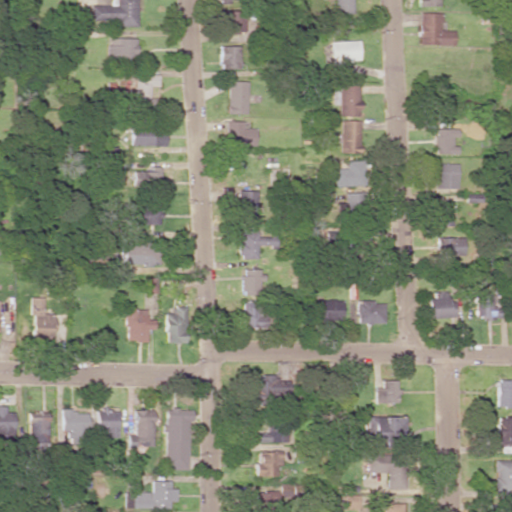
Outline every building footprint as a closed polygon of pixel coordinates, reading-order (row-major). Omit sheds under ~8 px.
[(135,0),(115,0),(115,6),(89,5),(89,21),(114,21),(114,26),(135,27),(135,0)] [(333,0),(334,14),(352,13),(351,0),(333,0)] [(242,31),(242,9),(221,10),(221,32),(242,31)] [(452,31),(438,30),(439,13),(418,13),(417,45),(451,46),(452,31)] [(136,39),(107,38),(107,60),(135,61),(136,39)] [(358,61),(357,41),(329,41),(330,77),(345,77),(344,61),(358,61)] [(238,46),(218,46),(217,69),(237,69),(238,46)] [(158,75),(135,75),(135,88),(115,88),(115,104),(151,104),(151,86),(157,86),(158,75)] [(245,114),(246,82),(226,81),(225,114),(245,114)] [(331,104),(338,105),(338,116),(357,116),(358,86),(331,85),(331,104)] [(358,120),(338,121),(339,153),(359,153),(358,120)] [(253,146),(253,128),(242,128),(242,121),(225,121),(225,146),(253,146)] [(162,146),(163,128),(129,127),(129,146),(162,146)] [(456,128),(433,129),(433,154),(454,154),(453,137),(456,137),(456,128)] [(362,186),(362,161),(345,161),(345,169),(335,168),(334,185),(362,186)] [(456,163),(433,164),(434,189),(456,188),(456,163)] [(131,171),(131,188),(159,188),(159,167),(149,167),(149,171),(131,171)] [(255,191),(236,191),(237,224),(256,223),(255,191)] [(359,192),(344,193),(345,215),(359,214),(359,192)] [(135,206),(136,215),(130,215),(131,226),(158,224),(157,204),(135,206)] [(435,226),(451,226),(451,204),(435,205),(435,226)] [(255,236),(255,231),(237,231),(237,258),(255,258),(255,246),(274,246),(274,237),(255,236)] [(462,256),(462,237),(436,237),(436,255),(462,256)] [(156,264),(156,244),(121,245),(121,265),(156,264)] [(260,269),(240,269),(240,295),(257,295),(257,281),(260,281),(260,269)] [(143,294),(155,293),(154,278),(142,278),(143,294)] [(428,318),(450,317),(450,292),(427,292),(428,318)] [(473,295),(473,318),(499,318),(499,306),(490,307),(490,295),(473,295)] [(41,297),(29,297),(29,336),(51,335),(51,314),(41,314),(41,297)] [(341,321),(341,301),(313,300),(312,320),(341,321)] [(355,324),(382,323),(381,301),(355,302),(355,324)] [(264,328),(264,312),(257,311),(258,303),(241,302),(240,327),(264,328)] [(151,319),(144,319),(144,309),(123,308),(122,341),(144,341),(144,329),(151,329),(151,319)] [(181,309),(161,310),(162,343),(182,342),(181,309)] [(250,381),(250,398),(286,397),(286,381),(273,382),(273,375),(262,375),(262,381),(250,381)] [(511,380),(492,381),(493,408),(511,407),(511,380)] [(396,381),(379,381),(379,388),(372,388),(372,403),(396,402),(396,381)] [(11,412),(3,412),(3,406),(0,406),(0,440),(11,440),(11,412)] [(186,470),(187,409),(162,409),(161,469),(186,470)] [(93,430),(104,430),(104,437),(115,438),(116,411),(94,410),(93,430)] [(151,410),(132,410),(131,444),(150,444),(151,410)] [(58,412),(58,430),(66,430),(66,441),(84,441),(83,411),(58,412)] [(25,443),(45,443),(46,413),(26,413),(25,443)] [(403,417),(365,416),(365,431),(348,431),(347,447),(402,448),(403,417)] [(283,422),(264,421),(264,432),(250,432),(250,442),(282,443),(283,422)] [(254,477),(280,476),(280,452),(253,452),(254,477)] [(402,488),(402,455),(365,455),(365,472),(384,473),(384,488),(402,488)] [(511,490),(511,460),(491,460),(492,491),(511,490)] [(130,508),(167,509),(167,502),(171,502),(171,481),(148,481),(148,492),(130,492),(130,508)] [(343,508),(355,509),(356,495),(343,495),(343,508)] [(381,511),(400,511),(401,502),(381,503),(381,511)] [(510,511),(511,502),(494,502),(493,511),(510,511)]
